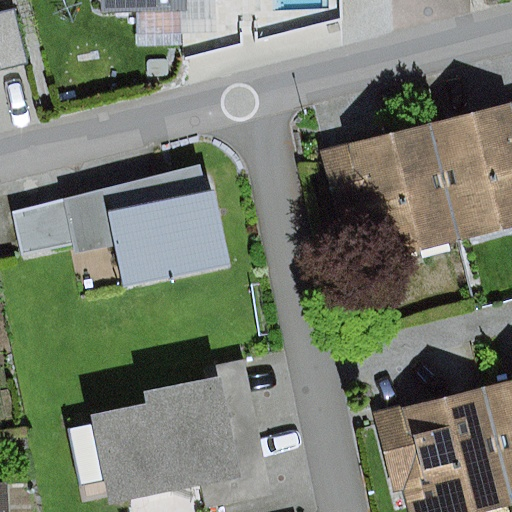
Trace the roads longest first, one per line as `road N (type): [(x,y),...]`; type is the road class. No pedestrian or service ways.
road 1 (residential): [(262,101),(357,511)]
road 2 (residential): [(0,164),(262,101)]
road 3 (residential): [(262,101),(452,51)]
